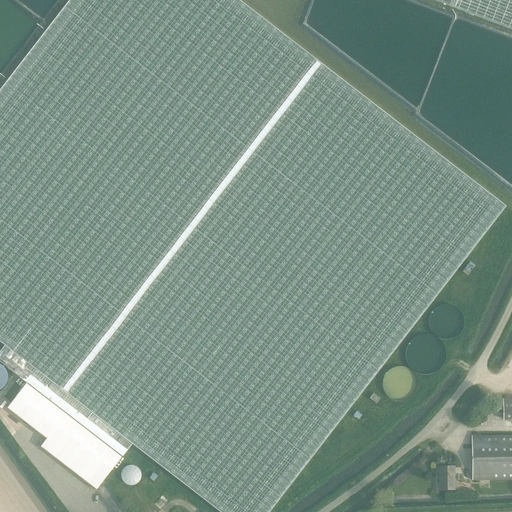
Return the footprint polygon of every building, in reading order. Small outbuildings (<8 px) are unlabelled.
[(0,362),(26,383),(12,400),(6,408),(46,439),(40,447),(96,490),(131,444),(219,511),(268,511),(505,206),(238,0),(68,0),(0,89),(0,342),(4,346),(0,350),(0,362)] [(511,0),(433,0),(511,30),(511,0)] [(470,262),(462,272),(467,276),(475,266),(470,262)] [(400,382),(393,386),(399,395),(412,386),(404,372),(404,373),(401,369),(394,373),(400,382)] [(373,393),(369,398),(376,404),(380,399),(373,393)] [(511,398),(502,399),(503,420),(511,419),(511,398)] [(511,479),(511,435),(471,436),(472,480),(511,479)] [(439,490),(454,490),(454,467),(439,467),(439,490)]
